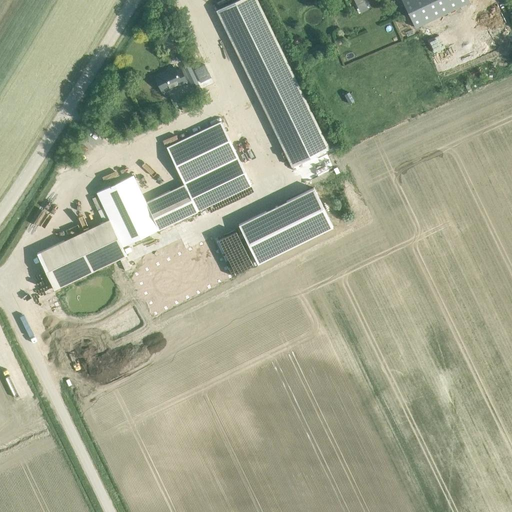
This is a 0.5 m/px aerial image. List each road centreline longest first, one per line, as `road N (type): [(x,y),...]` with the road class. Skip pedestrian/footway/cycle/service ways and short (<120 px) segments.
road 1 (tertiary): [(0,210),(133,0)]
road 2 (tertiary): [(106,511),(0,292)]
